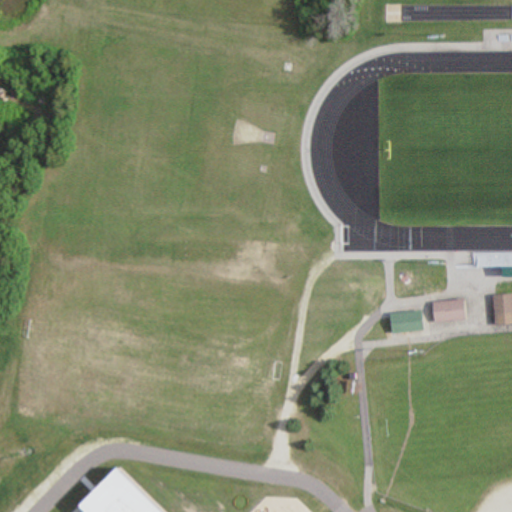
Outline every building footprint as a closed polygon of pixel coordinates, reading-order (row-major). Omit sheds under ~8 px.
[(511,296),(496,296),(496,327),(511,326),(511,296)] [(465,300),(434,305),(437,325),(468,320),(465,300)] [(420,314),(424,336),(456,331),(452,309),(420,314)] [(393,333),(423,333),(422,313),(393,314),(393,333)] [(378,324),(382,344),(412,339),(408,318),(378,324)] [(511,348),(511,333),(465,336),(466,351),(511,348)] [(170,511),(122,463),(83,502),(90,509),(87,511),(170,511)]
